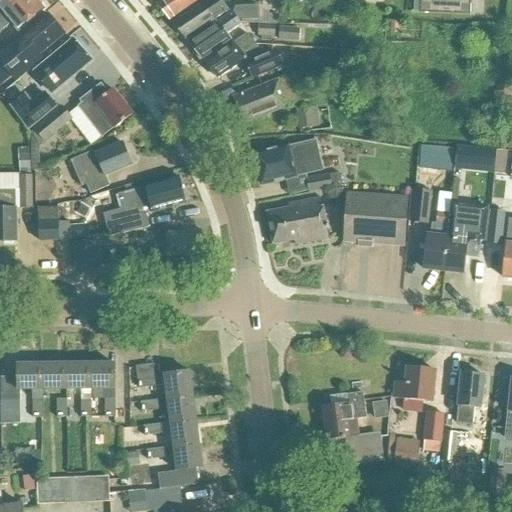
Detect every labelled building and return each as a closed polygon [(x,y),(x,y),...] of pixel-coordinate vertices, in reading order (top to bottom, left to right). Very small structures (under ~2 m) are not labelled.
[(35,0),(19,0),(0,16),(0,32),(11,24),(17,32),(44,10),(35,0)] [(0,0),(0,16),(19,0),(0,0)] [(160,0),(155,4),(170,22),(202,0),(160,0)] [(185,41),(230,12),(220,0),(205,0),(171,24),(185,41)] [(420,0),(420,1),(420,14),(470,15),(470,0),(420,0)] [(257,6),(235,8),(233,13),(217,23),(187,44),(201,62),(232,41),(228,34),(242,25),(239,21),(257,21),(257,6)] [(40,56),(65,34),(47,14),(0,53),(0,87),(12,78),(16,83),(43,60),(40,56)] [(269,14),(269,24),(278,24),(278,14),(269,14)] [(275,38),(275,25),(258,24),(258,38),(275,38)] [(279,41),(300,42),(301,29),(280,27),(279,41)] [(247,34),(233,43),(203,63),(218,80),(248,60),(243,54),(256,46),(247,34)] [(90,62),(74,42),(51,62),(54,65),(40,77),(53,92),(90,62)] [(245,63),(252,80),(278,68),(271,52),(245,63)] [(361,53),(339,53),(340,68),(361,68),(361,53)] [(298,104),(290,84),(282,88),(279,79),(232,97),(244,126),(291,108),(290,107),(298,104)] [(133,115),(113,90),(107,95),(101,86),(81,102),(83,105),(79,108),(102,138),(114,128),(115,130),(133,115)] [(511,107),(511,86),(495,86),(494,107),(511,107)] [(25,96),(11,107),(29,128),(56,106),(45,93),(32,105),(25,96)] [(34,130),(45,143),(72,120),(62,107),(34,130)] [(318,108),(296,110),(298,131),(320,128),(318,108)] [(308,179),(307,175),(322,171),(315,142),(255,156),(262,186),(285,180),(290,196),(308,192),(309,194),(327,190),(332,189),(343,190),(340,174),(329,176),(329,175),(308,179)] [(122,143),(95,155),(94,152),(71,161),(82,187),(86,186),(90,195),(109,187),(105,177),(132,166),(122,143)] [(29,148),(18,148),(19,162),(30,161),(29,148)] [(457,148),(455,169),(474,171),(477,150),(457,148)] [(0,242),(18,242),(18,208),(20,208),(20,209),(33,209),(32,176),(30,176),(30,162),(21,162),(21,168),(20,168),(20,176),(19,176),(0,175),(0,242)] [(150,227),(149,223),(146,215),(153,213),(186,204),(179,178),(135,190),(127,193),(118,195),(122,210),(103,215),(110,238),(150,227)] [(410,224),(429,226),(433,192),(431,192),(432,189),(422,188),(422,191),(414,190),(410,224)] [(332,189),(327,190),(330,208),(346,205),(343,190),(332,189)] [(348,194),(344,243),(358,247),(372,248),(404,247),(408,199),(348,194)] [(289,209),(267,213),(273,246),(295,241),(296,246),(328,239),(321,199),(288,205),(289,209)] [(485,208),(452,204),(451,214),(444,272),(464,274),(466,251),(480,253),(485,208)] [(40,224),(59,223),(59,208),(38,208),(40,224)] [(444,272),(451,214),(438,213),(436,224),(433,224),(431,236),(428,236),(424,270),(444,272)] [(511,244),(507,244),(503,278),(511,279),(511,214),(507,214),(505,233),(511,233),(511,244)] [(487,244),(499,246),(502,222),(490,220),(487,244)] [(59,242),(59,223),(40,224),(40,242),(59,242)] [(70,241),(91,239),(90,225),(68,226),(70,241)] [(203,255),(201,231),(163,234),(165,258),(203,255)] [(96,266),(95,242),(74,243),(75,267),(96,266)] [(66,391),(66,365),(42,366),(42,391),(43,391),(66,391)] [(91,365),(66,365),(66,391),(81,391),(81,418),(91,417),(91,391),(91,365)] [(91,391),(115,390),(115,365),(91,365),(91,391)] [(167,400),(193,397),(190,372),(155,377),(153,365),(135,367),(138,389),(165,386),(167,400)] [(42,391),(42,366),(17,366),(18,379),(18,391),(19,391),(33,391),(33,418),(44,418),(43,400),(43,391),(42,391)] [(436,372),(407,369),(405,384),(396,383),(394,398),(405,399),(404,410),(422,412),(423,401),(432,402),(436,372)] [(484,377),(461,374),(458,407),(459,407),(457,423),(472,425),(474,408),(481,409),(484,377)] [(2,379),(1,402),(19,402),(19,391),(18,391),(18,379),(2,379)] [(323,409),(327,441),(346,438),(349,466),(383,462),(380,436),(359,438),(357,421),(366,419),(363,394),(346,396),(348,405),(323,409)] [(167,400),(170,424),(196,421),(193,397),(167,400)] [(68,418),(67,399),(57,399),(57,418),(68,418)] [(105,400),(105,418),(115,418),(115,400),(115,399),(105,399),(105,400)] [(141,403),(142,413),(160,411),(159,401),(141,403)] [(442,443),(444,415),(426,413),(423,441),(425,441),(424,452),(439,453),(440,443),(442,443)] [(170,424),(143,427),(144,437),(162,435),(171,434),(173,448),(199,445),(196,421),(170,424)] [(440,481),(452,482),(458,434),(444,432),(441,461),(442,461),(440,481)] [(397,439),(393,468),(416,472),(420,442),(397,439)] [(481,455),(483,440),(468,439),(467,453),(481,455)] [(173,448),(146,451),(147,461),(164,459),(164,460),(175,459),(176,472),(198,469),(202,469),(199,445),(173,448)] [(139,453),(127,454),(128,467),(140,466),(139,453)] [(176,472),(159,474),(161,491),(180,489),(200,487),(198,469),(176,472)] [(487,497),(503,499),(506,471),(490,469),(487,497)] [(97,502),(96,478),(84,479),(85,503),(97,502)] [(96,478),(97,502),(109,502),(108,478),(96,478)] [(73,479),(61,480),(62,503),(74,503),(73,479)] [(85,503),(84,479),(73,479),(74,503),(85,503)] [(51,504),(50,480),(38,480),(38,504),(51,504)] [(61,480),(50,480),(51,504),(62,503),(61,480)] [(161,491),(145,492),(147,511),(153,511),(153,508),(182,505),(180,489),(161,491)] [(0,511),(23,511),(22,505),(2,507),(0,492),(0,491),(0,511)]
